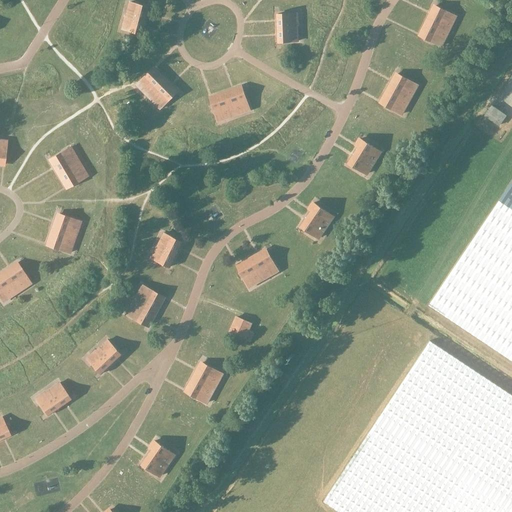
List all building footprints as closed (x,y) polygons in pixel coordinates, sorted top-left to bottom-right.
[(129,2),(126,16),(146,21),(149,7),(129,2)] [(448,14),(433,7),(426,20),(448,31),(456,16),(448,13),(448,14)] [(276,14),(277,28),(297,27),(297,13),(276,14)] [(146,21),(126,16),(123,29),(142,34),(146,21)] [(448,31),(426,20),(420,34),(433,41),(433,42),(441,46),(448,31)] [(277,28),(277,42),(298,41),(297,27),(277,28)] [(143,78),(137,85),(148,97),(166,79),(155,68),(144,79),(143,78)] [(409,83),(395,75),(388,88),(409,100),(417,85),(410,81),(409,83)] [(166,79),(148,97),(160,108),(166,103),(165,102),(177,90),(166,79)] [(225,92),(234,115),(249,109),(247,102),(245,102),(240,87),(225,92)] [(409,100),(388,88),(380,101),(394,109),(393,110),(401,114),(409,100)] [(215,112),(218,121),(234,115),(225,92),(211,97),(216,111),(215,112)] [(379,151),(360,139),(356,145),(358,146),(355,151),(373,163),(377,157),(375,156),(379,151)] [(64,153),(49,161),(57,174),(78,162),(70,147),(63,151),(64,153)] [(355,151),(348,163),(366,174),(373,163),(355,151)] [(294,152),(289,157),(293,162),(299,157),(294,152)] [(78,162),(57,174),(65,187),(78,179),(79,181),(87,176),(78,162)] [(511,180),(429,305),(511,361),(511,180)] [(332,215),(314,203),(309,209),(311,210),(308,215),(326,227),(329,222),(328,221),(332,215)] [(51,229),(74,237),(80,222),(72,219),(72,220),(56,215),(51,229)] [(326,227),(308,215),(300,226),(318,238),(326,227)] [(74,237),(51,229),(46,244),(61,249),(60,250),(69,253),(74,237)] [(182,242),(164,233),(158,246),(176,255),(182,242)] [(176,255),(158,246),(152,258),(170,267),(176,255)] [(273,264),(265,250),(251,257),(263,279),(278,271),(274,264),(273,264)] [(244,279),(248,287),(263,279),(251,257),(238,265),(245,278),(244,279)] [(15,264),(3,272),(16,292),(30,283),(26,276),(25,277),(15,264)] [(3,272),(0,273),(0,298),(2,302),(16,292),(3,272)] [(151,290),(143,285),(135,300),(156,312),(164,299),(150,291),(151,290)] [(156,312),(135,300),(127,315),(134,319),(135,317),(149,325),(156,312)] [(236,317),(230,332),(250,341),(253,332),(248,330),(251,324),(236,317)] [(121,355),(107,340),(97,350),(111,364),(121,355)] [(511,511),(511,395),(429,341),(323,502),(338,511),(511,511)] [(111,364),(97,350),(87,359),(101,374),(111,364)] [(215,371),(200,363),(193,377),(214,388),(222,374),(215,370),(215,371)] [(214,388),(193,377),(185,390),(199,397),(198,399),(206,403),(214,388)] [(59,383),(47,391),(59,408),(70,400),(59,383)] [(59,408),(47,391),(36,399),(47,415),(59,408)] [(1,417),(0,417),(0,440),(10,436),(1,417)] [(167,465),(170,460),(169,459),(173,454),(155,441),(151,447),(152,448),(149,453),(167,465)] [(167,465),(149,453),(141,464),(159,476),(167,465)]
